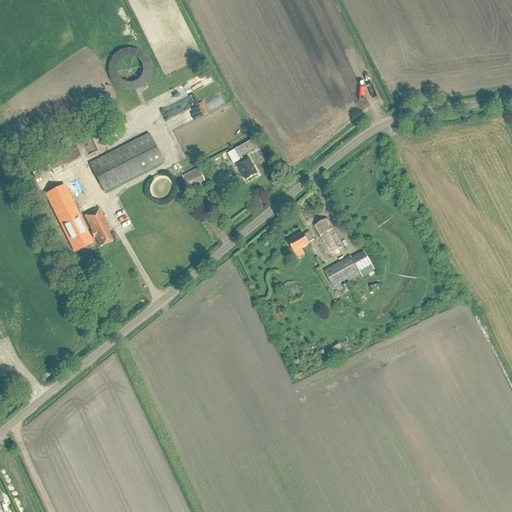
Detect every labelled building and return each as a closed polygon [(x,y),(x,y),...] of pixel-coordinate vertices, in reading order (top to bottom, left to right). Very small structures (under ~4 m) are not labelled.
[(194,81),(199,91),(221,79),(216,69),(194,81)] [(220,91),(225,103),(235,98),(230,86),(220,91)] [(148,134),(89,165),(103,193),(163,162),(148,134)] [(259,148),(254,139),(234,150),(241,163),(244,161),(242,157),(259,148)] [(43,156),(51,171),(80,157),(72,142),(43,156)] [(234,160),(229,151),(223,155),(228,164),(234,160)] [(37,179),(51,173),(43,156),(26,164),(33,179),(37,178),(37,179)] [(237,165),(246,180),(257,173),(249,158),(244,161),(241,163),(237,165)] [(203,175),(213,170),(209,163),(199,167),(203,175)] [(182,177),(188,190),(205,182),(199,169),(182,177)] [(98,209),(84,216),(92,232),(90,233),(93,239),(95,238),(100,247),(112,241),(108,232),(105,226),(107,225),(98,209)] [(327,219),(314,226),(332,257),(345,250),(327,219)] [(309,246),(308,245),(309,244),(308,243),(314,240),(310,233),(304,236),(302,233),(288,242),(295,253),(294,253),(297,260),(305,255),(302,250),(309,246)] [(324,272),(333,288),(359,274),(353,262),(342,268),(340,264),(324,272)] [(340,347),(332,350),(336,358),(343,355),(340,347)]
